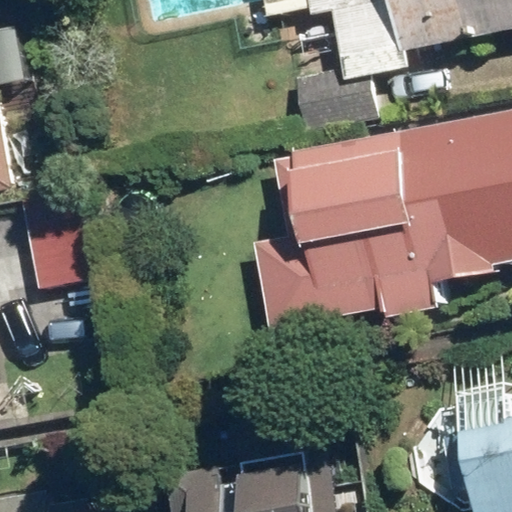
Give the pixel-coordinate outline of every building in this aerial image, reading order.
[(511,0),(322,0),(326,16),(348,12),(359,70),(309,79),(319,134),(395,119),(388,79),(424,73),(421,55),(511,37),(511,0)] [(0,198),(31,193),(0,26),(0,198)] [(511,116),(381,139),(404,269),(391,271),(399,320),(460,310),(454,278),(511,268),(511,116)] [(102,196),(39,210),(56,291),(119,278),(102,196)] [(511,511),(511,423),(476,430),(491,511),(511,511)] [(335,511),(328,465),(184,489),(187,511),(335,511)] [(0,511),(103,511),(102,500),(64,506),(62,493),(0,503),(0,511)]
